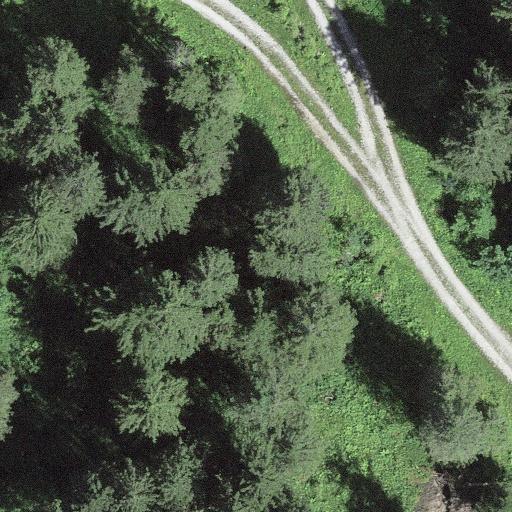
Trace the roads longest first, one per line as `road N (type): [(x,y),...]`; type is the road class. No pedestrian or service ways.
road 1 (track): [(200,0),(265,52),(304,110),(391,201),(418,261),(469,332),(511,373)]
road 2 (track): [(391,201),(335,37),(312,0)]
